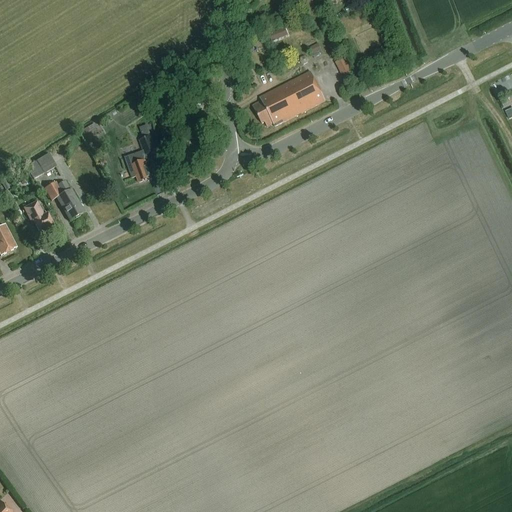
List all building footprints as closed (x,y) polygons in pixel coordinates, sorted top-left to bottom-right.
[(285,29),(276,32),(280,40),(288,36),(285,29)] [(315,46),(309,49),(312,56),(319,53),(315,46)] [(345,59),(335,64),(342,79),(352,74),(345,59)] [(310,73),(281,88),(289,105),(298,100),(304,112),(324,102),(310,73)] [(289,105),(281,88),(259,99),(261,103),(253,107),(261,124),(265,123),(267,127),(272,125),(274,128),(304,112),(298,100),(289,105)] [(146,156),(156,153),(150,137),(138,141),(142,153),(144,157),(146,156)] [(146,156),(144,157),(142,153),(124,159),(131,180),(136,179),(137,184),(150,179),(145,164),(149,163),(146,156)] [(33,181),(43,175),(36,162),(25,168),(33,181)] [(1,183),(6,192),(9,190),(4,181),(1,183)] [(70,191),(64,182),(57,186),(55,183),(44,189),(51,201),(56,199),(69,222),(84,213),(71,190),(70,191)] [(43,216),(36,203),(23,209),(30,223),(33,222),(40,235),(43,233),(45,234),(50,232),(50,230),(54,228),(47,214),(43,216)] [(0,228),(0,256),(0,257),(16,249),(4,227),(5,227),(4,226),(0,228)] [(0,511),(9,511),(0,502),(0,511)]
